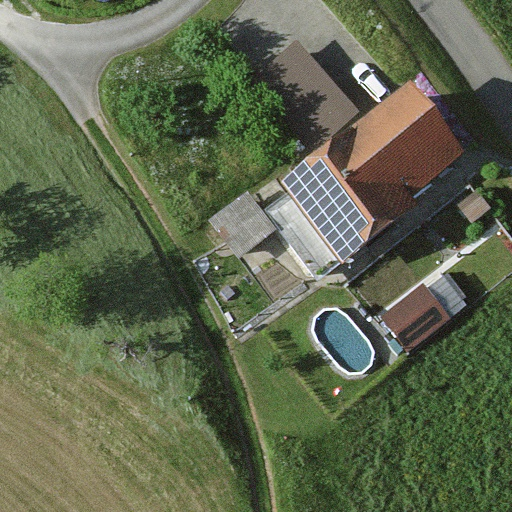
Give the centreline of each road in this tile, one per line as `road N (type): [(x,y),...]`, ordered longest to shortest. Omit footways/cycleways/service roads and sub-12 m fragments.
road 1 (track): [(261,511),(207,321),(48,65),(0,28)]
road 2 (residential): [(164,0),(48,65)]
road 3 (unclassified): [(434,0),(511,108)]
